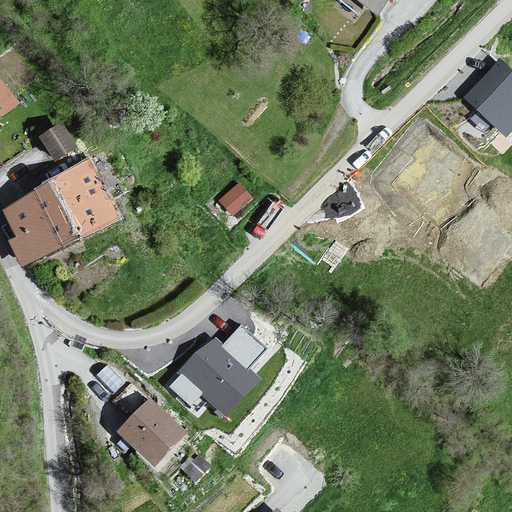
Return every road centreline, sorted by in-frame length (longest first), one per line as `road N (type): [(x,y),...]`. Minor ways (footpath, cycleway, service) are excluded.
road 1 (residential): [(19,289),(104,336),(143,337),(181,321),(511,5)]
road 2 (residential): [(19,289),(49,379),(54,511)]
